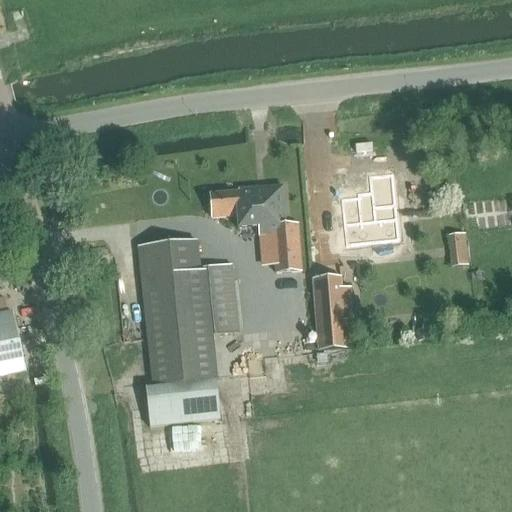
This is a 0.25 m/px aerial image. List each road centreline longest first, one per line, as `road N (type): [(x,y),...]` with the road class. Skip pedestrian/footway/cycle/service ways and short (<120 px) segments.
road 1 (unclassified): [(8,141),(197,104),(511,71)]
road 2 (tertiary): [(91,511),(78,405),(8,141)]
